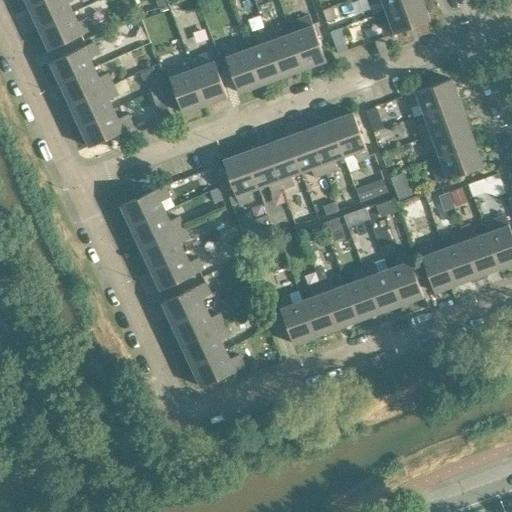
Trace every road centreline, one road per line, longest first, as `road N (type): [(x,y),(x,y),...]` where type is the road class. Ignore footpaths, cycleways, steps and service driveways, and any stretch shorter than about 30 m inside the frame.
road 1 (residential): [(511,296),(187,413),(75,185)]
road 2 (residential): [(75,185),(479,34)]
road 3 (residential): [(75,185),(0,22)]
